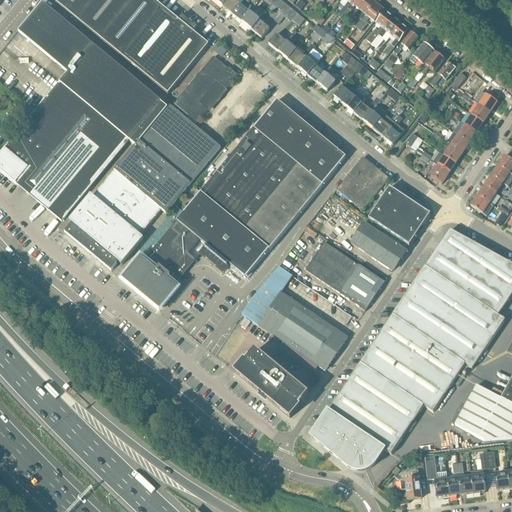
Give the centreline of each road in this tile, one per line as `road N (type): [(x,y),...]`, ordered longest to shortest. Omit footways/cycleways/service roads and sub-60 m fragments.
road 1 (tertiary): [(279,467),(0,238)]
road 2 (unclassified): [(447,210),(186,0)]
road 3 (unclassified): [(279,467),(296,430),(447,210)]
road 4 (motorway): [(232,511),(103,419),(0,327)]
road 5 (motorway): [(157,511),(0,351)]
road 6 (residential): [(511,92),(405,0)]
